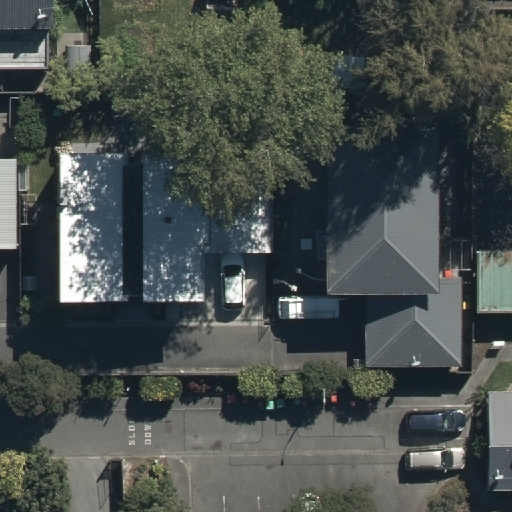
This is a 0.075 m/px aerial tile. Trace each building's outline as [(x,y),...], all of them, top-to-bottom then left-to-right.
[(46,0),(0,0),(0,63),(47,63),(46,0)] [(318,110),(318,281),(362,281),(362,362),(459,362),(459,270),(432,270),(432,110),(318,110)] [(50,134),(50,287),(122,287),(123,282),(133,282),(133,285),(199,284),(199,246),(272,245),(272,131),(189,131),(189,136),(133,136),(133,152),(117,152),(117,133),(50,134)] [(0,241),(13,241),(12,154),(0,153),(0,241)] [(511,240),(475,241),(476,304),(511,303),(511,240)] [(511,387),(485,387),(485,482),(511,482),(511,387)]
